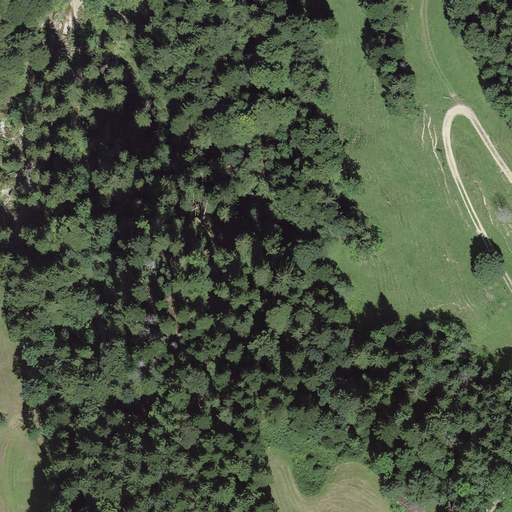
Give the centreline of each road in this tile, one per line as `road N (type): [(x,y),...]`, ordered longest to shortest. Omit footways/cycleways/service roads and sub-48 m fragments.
road 1 (track): [(511,179),(437,67),(426,0)]
road 2 (track): [(465,109),(448,119),(450,158),(511,286)]
